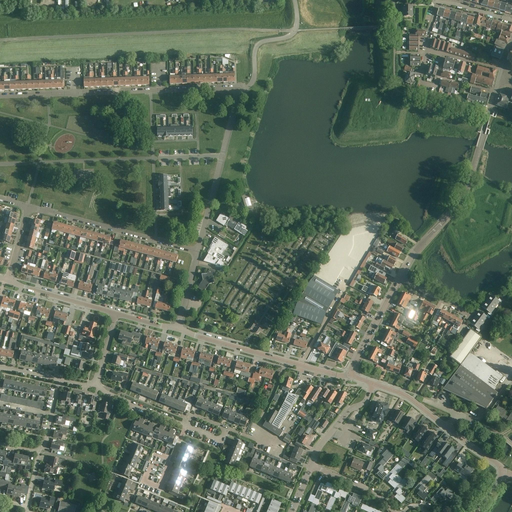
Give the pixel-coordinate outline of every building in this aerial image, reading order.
[(493,8),(495,1),(489,0),(488,0),(487,7),(493,8)] [(493,8),(499,10),(501,3),(495,1),(493,8)] [(404,3),(404,7),(402,7),(402,5),(402,17),(412,17),(412,7),(411,7),(411,3),(404,3)] [(501,3),(499,10),(505,12),(507,5),(501,3)] [(475,16),(474,21),(473,25),(480,27),(480,26),(481,23),(482,18),(475,16)] [(493,21),(490,28),(496,30),(499,23),(493,21)] [(501,31),(500,33),(501,33),(498,41),(505,44),(507,45),(510,39),(511,33),(506,31),(505,33),(501,31)] [(505,44),(498,41),(497,40),(494,45),(495,45),(499,47),(504,50),(506,46),(505,45),(505,44)] [(492,57),(493,57),(499,60),(503,51),(498,49),(494,46),(492,51),(491,50),(489,53),(491,53),(491,56),(492,56),(492,57)] [(410,66),(420,66),(420,56),(410,56),(410,66)] [(492,61),(490,60),(488,64),(497,67),(499,60),(493,57),(492,61)] [(449,73),(442,71),(441,76),(449,79),(451,74),(455,75),(456,74),(457,70),(454,69),(453,71),(452,71),(455,61),(446,58),(443,68),(450,70),(449,73)] [(464,71),(465,72),(467,66),(466,66),(466,64),(460,63),(457,72),(463,74),(464,71)] [(428,65),(426,74),(435,77),(438,68),(428,65)] [(491,70),(478,67),(477,67),(475,75),(481,76),(482,73),(489,75),(491,70)] [(489,75),(488,78),(494,80),(497,70),(491,68),(491,70),(489,75)] [(410,84),(412,84),(414,78),(415,78),(416,75),(408,73),(406,83),(410,84)] [(472,74),(470,83),(474,84),(475,82),(492,87),(494,80),(472,74)] [(441,85),(441,86),(449,88),(450,83),(442,81),(443,79),(440,79),(439,85),(441,85)] [(449,88),(447,93),(448,93),(451,94),(452,88),(458,89),(459,84),(451,82),(450,83),(449,88)] [(477,94),(476,97),(488,100),(490,95),(480,92),(481,90),(471,87),(470,92),(474,93),(477,94)] [(461,95),(460,95),(461,93),(460,93),(458,100),(460,100),(460,101),(467,102),(466,103),(472,104),(473,102),(487,105),(488,100),(476,97),(468,95),(467,100),(461,98),(461,95)] [(496,105),(505,109),(506,106),(509,98),(500,94),(496,105)] [(6,212),(5,214),(9,215),(8,218),(15,220),(17,214),(6,212)] [(216,221),(224,226),(225,224),(242,235),(246,227),(239,222),(241,218),(238,216),(234,214),(233,216),(230,214),(228,218),(221,214),(216,221)] [(69,234),(68,237),(67,240),(70,241),(71,238),(74,238),(74,236),(75,236),(77,229),(71,227),(69,234)] [(94,233),(88,232),(86,239),(85,241),(88,242),(89,239),(92,240),(94,233)] [(395,240),(400,242),(405,245),(407,240),(393,232),(392,235),(397,237),(395,240)] [(102,246),(101,249),(102,249),(101,251),(103,252),(103,250),(104,250),(105,247),(106,244),(109,245),(111,238),(105,236),(103,243),(102,246)] [(213,243),(224,250),(228,245),(215,237),(212,243),(213,243)] [(403,247),(399,245),(395,243),(394,242),(389,239),(387,238),(386,241),(389,243),(393,245),(392,247),(397,249),(401,252),(403,247)] [(115,244),(114,248),(114,251),(118,252),(118,250),(122,251),(121,254),(123,255),(124,252),(125,249),(126,242),(121,240),(119,245),(115,244)] [(221,255),(222,255),(224,250),(213,243),(212,245),(211,244),(210,247),(210,248),(211,249),(221,255)] [(136,252),(135,255),(137,256),(138,253),(142,254),(144,247),(138,245),(136,252)] [(147,258),(146,261),(148,262),(149,258),(152,259),(153,257),(155,250),(149,248),(147,255),(147,258)] [(389,253),(393,255),(398,258),(400,253),(391,248),(389,250),(390,250),(389,253)] [(210,250),(209,250),(207,252),(208,253),(208,254),(219,261),(219,260),(222,256),(222,255),(221,255),(211,249),(210,250)] [(68,251),(66,258),(74,260),(76,253),(68,251)] [(159,258),(158,261),(157,264),(155,272),(157,273),(161,259),(165,260),(166,253),(161,251),(159,258)] [(76,253),(74,261),(83,263),(85,255),(76,253)] [(220,268),(224,263),(219,260),(219,261),(208,254),(204,261),(203,262),(204,262),(215,265),(215,267),(220,268)] [(384,260),(389,263),(394,265),(396,260),(387,255),(384,260)] [(372,265),(378,269),(383,271),(385,268),(391,271),(393,266),(379,258),(377,263),(376,264),(373,262),(372,265)] [(287,314),(283,319),(292,323),(293,321),(295,317),(293,316),(293,314),(322,325),(323,320),(326,312),(345,280),(350,272),(328,259),(327,261),(323,267),(321,265),(315,276),(311,280),(298,302),(296,302),(287,314)] [(27,266),(23,265),(21,272),(27,274),(29,267),(30,264),(28,263),(27,266)] [(371,266),(368,270),(374,273),(372,278),(377,281),(380,283),(381,283),(383,284),(384,283),(384,284),(386,281),(385,281),(386,279),(384,277),(386,274),(371,266)] [(89,281),(90,276),(92,277),(95,268),(91,267),(89,276),(87,280),(86,284),(84,290),(90,292),(92,286),(90,285),(91,281),(89,281)] [(203,280),(200,284),(197,288),(204,292),(209,284),(214,283),(213,278),(216,273),(210,269),(207,274),(202,275),(203,280)] [(62,279),(61,284),(67,285),(69,279),(70,275),(70,276),(70,275),(71,271),(70,270),(68,275),(64,273),(63,277),(62,279)] [(52,271),(52,274),(50,280),(56,282),(58,276),(55,275),(56,272),(52,271)] [(69,279),(67,285),(73,287),(75,282),(75,281),(76,277),(72,276),(73,271),(71,271),(70,275),(70,276),(70,275),(69,279)] [(45,272),(45,274),(43,278),(50,280),(52,274),(45,272)] [(352,281),(349,286),(352,288),(355,282),(357,283),(359,280),(354,277),(352,281)] [(99,281),(96,280),(95,284),(93,290),(97,291),(96,294),(102,295),(104,288),(105,283),(106,280),(103,279),(102,285),(99,284),(99,281)] [(102,295),(108,297),(111,283),(112,280),(111,280),(111,282),(109,281),(109,282),(107,289),(104,288),(102,295)] [(80,282),(79,284),(78,289),(84,290),(86,284),(80,282)] [(108,297),(113,298),(116,288),(117,285),(114,285),(114,284),(111,283),(108,297)] [(364,286),(361,290),(370,295),(371,294),(372,295),(376,297),(378,293),(372,290),(373,289),(374,290),(376,287),(371,284),(369,288),(364,286)] [(113,298),(119,300),(122,289),(123,287),(120,286),(119,289),(116,288),(113,298)] [(129,291),(128,291),(125,301),(131,303),(134,292),(137,293),(139,287),(136,286),(135,290),(132,289),(131,292),(129,291)] [(125,301),(128,291),(128,288),(126,288),(125,290),(122,289),(119,300),(125,301)] [(400,298),(408,303),(411,297),(403,292),(400,298)] [(156,294),(155,299),(154,304),(156,304),(155,309),(162,310),(163,304),(158,302),(160,295),(156,294)] [(487,302),(495,308),(500,302),(501,303),(502,301),(499,299),(498,300),(491,295),(488,299),(489,299),(487,302)] [(2,307),(6,308),(9,299),(3,297),(0,306),(0,307),(0,313),(1,312),(1,313),(2,310),(2,307)] [(138,298),(138,299),(137,304),(144,306),(145,299),(138,298)] [(408,303),(400,298),(397,304),(405,309),(408,303)] [(9,299),(6,308),(10,309),(13,309),(15,300),(9,299)] [(145,299),(144,306),(150,307),(152,301),(145,299)] [(364,305),(371,308),(374,302),(367,299),(364,305)] [(424,301),(421,305),(419,309),(422,311),(423,310),(426,311),(430,304),(424,301)] [(18,309),(18,311),(20,311),(20,312),(24,313),(24,311),(26,304),(20,302),(19,307),(18,309)] [(489,313),(488,314),(491,316),(492,315),(491,314),(495,308),(487,302),(485,304),(482,308),(489,313)] [(33,305),(26,304),(24,311),(31,313),(33,305)] [(163,304),(162,310),(169,312),(170,306),(163,304)] [(426,311),(425,312),(428,314),(431,315),(433,312),(436,307),(430,304),(427,309),(426,311)] [(361,310),(363,311),(368,313),(371,308),(364,305),(361,310)] [(38,307),(36,312),(35,314),(42,316),(44,309),(38,307)] [(50,311),(44,309),(42,316),(48,318),(50,311)] [(335,310),(331,318),(336,320),(340,312),(336,310),(335,310)] [(438,316),(438,317),(435,315),(432,320),(433,321),(435,322),(438,323),(438,325),(440,326),(444,319),(447,313),(441,310),(438,316)] [(55,311),(54,316),(53,318),(59,320),(61,313),(55,311)] [(475,318),(483,324),(488,318),(489,319),(490,317),(487,315),(486,316),(479,311),(476,315),(477,315),(475,318)] [(68,315),(61,313),(59,320),(63,321),(61,325),(64,326),(68,315)] [(452,316),(447,313),(444,319),(449,321),(452,316)] [(396,314),(393,320),(401,324),(412,330),(414,326),(403,320),(404,318),(401,316),(396,314)] [(351,315),(350,318),(353,319),(357,321),(362,324),(365,318),(360,316),(359,318),(356,317),(355,317),(351,315)] [(454,324),(457,319),(452,316),(449,321),(454,324)] [(479,330),(483,324),(475,318),(473,320),(470,324),(477,329),(476,330),(479,332),(480,331),(479,330)] [(457,319),(454,324),(460,327),(463,322),(457,319)] [(401,324),(393,320),(390,326),(398,330),(401,324)] [(359,330),(362,324),(357,321),(354,327),(359,330)] [(85,329),(84,334),(87,335),(86,337),(90,338),(93,339),(94,334),(93,334),(96,324),(90,323),(88,330),(85,329)] [(388,329),(385,335),(390,338),(391,335),(395,336),(396,333),(388,329)] [(450,357),(461,365),(470,353),(481,337),(470,329),(450,357)] [(139,341),(140,340),(141,335),(132,332),(132,334),(121,331),(119,340),(123,341),(122,344),(130,346),(132,339),(139,341)] [(284,335),(282,342),(289,344),(291,335),(288,333),(288,332),(286,332),(284,335)] [(382,341),(386,344),(390,345),(393,339),(390,338),(385,335),(382,341)] [(145,344),(144,348),(147,349),(148,345),(151,346),(153,338),(147,337),(146,341),(145,344)] [(299,347),(301,342),(302,338),(300,337),(299,341),(295,340),(293,345),(299,347)] [(320,342),(320,343),(316,349),(321,352),(329,338),(326,337),(324,340),(327,341),(325,345),(320,342)] [(151,346),(150,349),(156,351),(157,347),(158,347),(158,345),(160,340),(153,338),(151,346)] [(329,338),(321,352),(326,355),(330,348),(327,346),(331,339),(329,338)] [(409,338),(406,343),(415,348),(418,343),(409,338)] [(336,342),(332,351),(329,355),(334,358),(334,359),(336,359),(339,353),(343,346),(336,342)] [(73,347),(71,355),(80,358),(81,354),(81,352),(88,354),(90,346),(80,343),(79,348),(73,347)] [(169,352),(171,344),(165,343),(163,350),(169,352)] [(171,344),(169,352),(175,353),(177,346),(171,344)] [(339,353),(345,356),(348,349),(349,346),(345,344),(344,344),(343,346),(339,353)] [(371,353),(376,355),(378,352),(381,354),(383,351),(374,347),(371,353)] [(187,357),(189,349),(183,348),(181,355),(187,357)] [(187,357),(187,359),(192,361),(193,358),(195,351),(189,349),(187,357)] [(393,350),(391,349),(390,349),(391,350),(389,356),(392,357),(394,353),(398,355),(399,353),(393,350)] [(19,360),(25,361),(27,352),(21,351),(19,360)] [(201,353),(199,357),(199,360),(198,363),(201,363),(204,364),(207,354),(201,353)] [(341,362),(345,356),(339,353),(336,359),(341,362)] [(376,355),(371,353),(368,359),(376,363),(378,360),(377,360),(378,357),(376,355)] [(443,390),(485,409),(498,393),(494,390),(496,388),(495,387),(502,377),(470,353),(461,365),(443,390)] [(128,357),(124,355),(120,354),(119,357),(114,356),(112,363),(120,365),(121,361),(127,362),(128,357)] [(213,356),(207,354),(204,364),(204,366),(210,367),(211,363),(213,356)] [(219,357),(218,362),(217,364),(223,366),(225,359),(219,357)] [(55,368),(56,363),(57,359),(51,358),(49,367),(55,368)] [(85,363),(80,362),(66,358),(64,365),(68,366),(70,362),(75,364),(74,369),(78,370),(78,371),(79,371),(83,372),(85,363)] [(232,360),(225,359),(223,366),(230,367),(232,360)] [(386,369),(392,371),(395,363),(392,362),(389,360),(386,369)] [(237,362),(234,373),(240,375),(241,371),(242,371),(244,364),(237,362)] [(399,374),(400,369),(402,365),(398,364),(395,363),(392,371),(399,374)] [(407,368),(406,371),(404,376),(410,378),(412,370),(417,372),(420,365),(414,363),(413,365),(411,364),(409,364),(407,364),(406,366),(406,368),(407,368)] [(251,366),(244,364),(242,371),(248,373),(251,366)] [(437,366),(434,364),(428,373),(432,375),(437,366)] [(252,379),(251,383),(251,384),(253,385),(254,384),(255,380),(260,381),(261,377),(265,378),(267,370),(260,368),(259,372),(255,371),(252,379)] [(274,372),(267,370),(265,378),(270,379),(269,383),(271,384),(272,380),(274,372)] [(419,372),(418,375),(417,380),(423,382),(424,378),(425,378),(428,371),(425,370),(423,374),(419,372)] [(128,374),(123,373),(122,375),(113,372),(111,380),(116,381),(116,380),(122,382),(122,380),(126,381),(128,374)] [(434,374),(432,380),(430,385),(436,387),(439,379),(435,378),(436,375),(434,374)] [(283,386),(282,390),(286,391),(284,395),(287,396),(288,393),(289,392),(288,392),(289,389),(290,389),(293,380),(287,378),(284,387),(283,386)] [(133,382),(130,390),(135,392),(138,385),(133,382)] [(139,383),(138,385),(135,392),(140,394),(144,387),(144,385),(139,383)] [(303,405),(310,393),(313,389),(308,385),(304,392),(303,391),(300,395),(304,397),(300,403),(303,405)] [(145,396),(149,389),(144,387),(140,394),(145,396)] [(317,387),(313,394),(309,399),(308,403),(309,403),(312,405),(315,400),(322,390),(317,387)] [(149,389),(145,396),(150,399),(154,391),(149,389)] [(266,421),(263,426),(280,437),(281,434),(283,432),(278,429),(300,395),(303,391),(300,390),(300,389),(299,389),(298,390),(294,395),(288,393),(287,396),(284,402),(278,413),(272,410),(266,421)] [(320,396),(323,397),(317,407),(316,409),(317,410),(318,408),(319,409),(325,399),(330,392),(325,389),(320,396)] [(330,404),(334,398),(337,394),(332,390),(328,397),(330,399),(328,403),(330,404)] [(155,401),(157,396),(159,393),(154,391),(150,399),(155,401)] [(342,392),(338,399),(336,403),(341,405),(347,394),(342,392)] [(70,394),(63,393),(63,395),(60,394),(58,402),(61,403),(61,404),(70,406),(71,400),(69,399),(70,394)] [(164,404),(167,397),(162,394),(159,402),(164,404)] [(75,395),(74,400),(73,404),(77,405),(77,407),(82,408),(83,402),(80,402),(81,396),(75,395)] [(94,411),(95,408),(96,403),(93,402),(94,397),(88,396),(85,411),(88,412),(89,412),(89,410),(94,411)] [(169,406),(172,399),(167,397),(164,404),(169,406)] [(199,398),(197,402),(196,407),(201,409),(205,401),(199,398)] [(498,401),(497,401),(495,405),(497,407),(493,412),(502,418),(503,418),(506,420),(506,421),(511,424),(511,422),(511,411),(508,417),(504,415),(507,411),(498,405),(502,399),(500,398),(498,401)] [(172,399),(169,406),(174,408),(178,401),(172,399)] [(178,401),(174,408),(179,411),(183,403),(182,403),(178,401)] [(185,410),(189,412),(192,405),(183,401),(182,403),(183,403),(179,411),(184,413),(185,410)] [(207,412),(211,403),(205,401),(201,409),(207,412)] [(376,409),(372,419),(376,421),(376,422),(380,424),(382,420),(382,421),(384,416),(385,417),(388,412),(388,411),(388,412),(385,411),(387,406),(382,405),(383,403),(379,402),(378,403),(377,403),(375,409),(376,409)] [(104,414),(103,419),(108,420),(110,411),(107,410),(108,404),(102,403),(100,413),(104,414)] [(211,403),(207,412),(213,414),(216,405),(211,403)] [(217,403),(216,405),(213,414),(218,416),(223,406),(217,403)] [(228,420),(231,412),(232,410),(231,409),(230,408),(229,409),(228,410),(226,409),(222,418),(228,420)] [(391,415),(388,419),(386,423),(389,425),(392,421),(398,424),(404,414),(397,411),(394,417),(391,415)] [(234,423),(237,414),(231,412),(228,420),(234,423)] [(237,414),(234,423),(239,425),(243,416),(242,416),(243,415),(243,414),(241,413),(240,413),(239,415),(237,414)] [(56,423),(64,425),(67,426),(68,426),(69,422),(68,421),(69,417),(63,415),(62,418),(57,417),(56,423)] [(243,416),(239,425),(245,427),(249,417),(244,415),(243,416)] [(408,417),(406,421),(402,427),(408,431),(406,433),(409,435),(415,427),(415,426),(414,427),(411,426),(414,421),(408,417)] [(132,430),(137,432),(142,419),(140,419),(138,423),(135,422),(132,430)] [(145,420),(142,419),(137,432),(142,434),(145,426),(143,425),(145,420)] [(308,427),(312,429),(312,428),(315,430),(317,427),(319,424),(316,422),(315,421),(313,420),(308,427)] [(324,420),(320,426),(324,428),(328,422),(324,420)] [(148,427),(145,426),(142,434),(147,436),(152,424),(150,423),(148,427)] [(154,425),(152,424),(147,436),(152,438),(156,428),(155,430),(153,429),(154,425)] [(159,429),(156,428),(152,438),(157,440),(158,439),(163,426),(161,425),(159,429)] [(423,427),(421,425),(416,432),(410,439),(414,441),(416,438),(419,440),(418,442),(427,430),(426,429),(427,428),(426,427),(425,426),(424,426),(423,427)] [(165,427),(163,426),(158,439),(163,441),(166,432),(163,431),(165,427)] [(295,433),(297,434),(296,436),(299,438),(300,436),(305,430),(300,426),(295,433)] [(53,437),(57,438),(61,439),(62,435),(66,435),(67,431),(60,429),(59,432),(54,431),(53,437)] [(169,433),(166,432),(163,441),(168,443),(173,430),(170,429),(169,433)] [(369,429),(366,436),(374,439),(377,433),(369,429)] [(175,431),(173,430),(168,443),(167,445),(171,447),(172,445),(173,445),(176,437),(173,435),(175,431)] [(421,452),(425,455),(428,451),(427,451),(431,445),(431,444),(436,437),(434,435),(434,434),(434,433),(433,432),(432,432),(431,433),(430,432),(420,446),(421,445),(425,447),(421,452)] [(304,445),(308,439),(307,438),(308,435),(305,433),(303,435),(304,436),(300,442),(304,445)] [(291,436),(287,434),(283,440),(289,444),(291,440),(289,440),(291,436)] [(232,446),(241,450),(243,444),(235,440),(232,446)] [(63,442),(62,442),(57,441),(56,444),(51,443),(50,449),(59,451),(60,446),(62,447),(63,442)] [(358,447),(357,450),(358,450),(357,451),(366,454),(367,450),(371,452),(373,448),(361,442),(359,447),(358,447)] [(438,443),(429,455),(433,458),(436,454),(441,458),(442,456),(449,446),(444,442),(442,446),(440,444),(438,443)] [(128,448),(141,453),(143,448),(142,448),(143,446),(136,443),(135,445),(134,444),(133,447),(129,446),(128,448)] [(184,471),(194,447),(186,443),(185,445),(183,445),(182,448),(180,448),(179,452),(180,452),(177,459),(175,459),(174,463),(175,463),(174,467),(176,468),(175,472),(174,471),(172,475),(173,475),(170,483),(169,482),(167,486),(169,486),(167,490),(169,491),(168,493),(177,497),(177,495),(178,495),(187,472),(184,471)] [(232,446),(230,452),(238,455),(241,450),(232,446)] [(449,446),(442,456),(446,459),(442,465),(446,468),(456,455),(452,452),(454,450),(449,446)] [(293,452),(301,456),(303,451),(295,447),(294,450),(291,449),(290,451),(292,452),(293,452)] [(141,453),(128,448),(127,450),(131,452),(130,455),(139,458),(141,453)] [(390,451),(389,452),(387,450),(382,455),(384,457),(374,468),(377,470),(379,471),(376,474),(383,480),(386,477),(387,476),(387,475),(383,472),(385,469),(383,467),(394,455),(390,451)] [(0,451),(0,461),(3,462),(2,465),(8,466),(9,458),(5,457),(6,453),(0,451)] [(238,455),(230,452),(228,457),(236,461),(238,455)] [(293,452),(292,452),(289,461),(296,464),(297,460),(299,461),(301,456),(293,452)] [(9,458),(8,466),(13,467),(13,464),(19,465),(21,456),(15,455),(14,459),(9,458)] [(139,458),(130,455),(129,457),(125,455),(124,458),(136,463),(139,458)] [(28,457),(21,456),(19,465),(25,467),(24,469),(29,470),(30,462),(27,462),(28,457)] [(44,472),(49,473),(56,475),(57,467),(63,468),(64,460),(51,457),(49,465),(46,465),(44,472)] [(236,461),(228,457),(225,463),(234,467),(236,461)] [(124,464),(134,468),(136,463),(124,458),(123,460),(127,462),(126,465),(124,464)] [(259,461),(258,460),(253,458),(250,467),(256,469),(259,461)] [(425,458),(420,465),(423,467),(428,460),(425,458)] [(364,463),(354,459),(351,467),(360,471),(364,463)] [(265,463),(259,461),(256,469),(261,472),(265,463)] [(369,471),(372,463),(367,461),(364,469),(369,471)] [(388,483),(395,489),(399,484),(395,480),(397,478),(394,476),(404,465),(400,461),(387,475),(387,476),(386,477),(388,479),(389,478),(391,480),(388,483)] [(261,472),(267,474),(270,465),(265,463),(261,472)] [(459,463),(456,467),(455,470),(462,475),(463,474),(468,477),(471,473),(473,473),(472,471),(473,470),(466,465),(465,467),(459,463)] [(134,468),(124,464),(123,467),(119,465),(118,467),(131,472),(133,467),(134,468)] [(287,473),(284,481),(290,483),(293,475),(290,474),(292,470),(295,471),(297,466),(291,464),(290,466),(287,473)] [(273,476),(276,468),(270,465),(267,474),(273,476)] [(131,472),(118,467),(117,469),(121,471),(120,474),(128,477),(131,472)] [(273,476),(278,479),(282,470),(276,468),(273,476)] [(437,472),(436,474),(441,478),(445,471),(443,469),(439,474),(437,472)] [(284,481),(287,473),(282,470),(278,479),(284,481)] [(415,488),(417,491),(418,490),(420,491),(417,494),(424,501),(428,496),(424,492),(426,489),(423,487),(431,478),(434,480),(437,477),(430,471),(415,488)] [(42,488),(47,489),(53,491),(54,485),(61,487),(62,481),(51,478),(50,482),(44,481),(42,488)] [(122,484),(134,489),(135,487),(131,485),(132,482),(124,479),(122,484)] [(403,479),(399,484),(395,489),(392,491),(395,494),(395,493),(397,494),(394,497),(401,504),(405,499),(401,495),(403,493),(404,492),(403,491),(403,492),(401,490),(408,483),(403,479)] [(215,492),(219,483),(214,481),(210,490),(215,492)] [(4,482),(3,490),(7,490),(6,495),(13,496),(15,487),(11,486),(12,484),(9,484),(9,483),(5,482),(4,482)] [(326,493),(331,495),(334,490),(335,486),(327,482),(325,486),(323,485),(324,484),(321,483),(312,503),(317,506),(323,492),(326,493)] [(215,492),(221,494),(224,485),(219,483),(215,492)] [(228,492),(233,494),(236,485),(231,483),(229,487),(228,492)] [(122,484),(120,489),(128,492),(129,490),(133,492),(134,489),(122,484)] [(15,487),(13,496),(19,497),(20,493),(24,494),(25,486),(21,485),(21,486),(18,486),(18,488),(15,487)] [(226,496),(228,492),(229,487),(224,485),(221,494),(226,496)] [(236,495),(238,496),(241,487),(236,485),(233,494),(235,495),(234,496),(236,496),(236,495)] [(241,497),(243,498),(246,489),(241,487),(238,496),(239,497),(239,498),(241,499),(241,497)] [(442,487),(434,496),(430,500),(434,503),(441,496),(443,498),(444,499),(445,498),(444,498),(446,496),(450,500),(455,495),(448,489),(445,492),(443,490),(444,490),(442,487)] [(120,489),(118,494),(130,499),(131,497),(127,495),(128,492),(120,489)] [(248,500),(252,491),(246,489),(243,498),(244,499),(244,500),(246,501),(247,499),(248,500)] [(334,490),(331,495),(326,509),(330,511),(336,499),(339,500),(340,497),(346,499),(348,494),(348,493),(340,489),(338,493),(336,492),(336,491),(334,490)] [(252,491),(248,500),(253,502),(257,493),(252,491)] [(118,494),(115,493),(113,497),(116,498),(116,499),(124,502),(125,500),(129,502),(130,499),(118,494)] [(257,493),(253,502),(258,504),(262,495),(257,493)] [(350,496),(348,494),(346,499),(341,511),(343,511),(345,511),(350,503),(353,504),(359,506),(360,503),(362,497),(354,494),(352,497),(350,497),(350,496)] [(141,506),(144,499),(138,496),(135,503),(141,506)] [(50,500),(46,499),(41,498),(39,507),(48,509),(49,503),(53,504),(54,498),(50,498),(50,500)] [(144,499),(141,506),(147,508),(150,501),(144,499)] [(270,505),(279,508),(281,503),(272,500),(270,505)] [(150,501),(147,508),(153,510),(156,503),(150,501)] [(208,504),(207,507),(219,511),(221,507),(207,501),(206,503),(208,504)] [(60,502),(59,507),(57,511),(74,511),(76,506),(60,502)] [(156,503),(153,510),(156,511),(158,511),(161,506),(156,503)]
